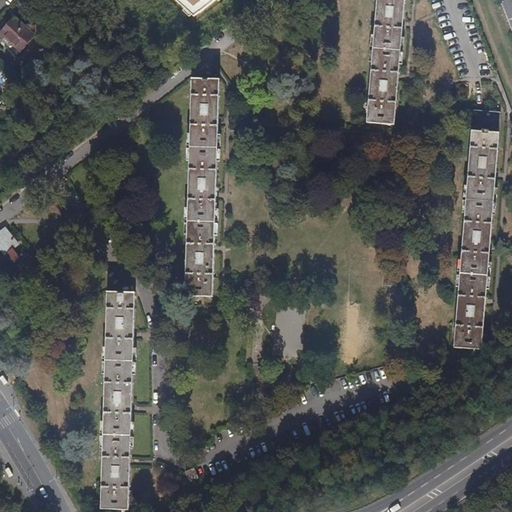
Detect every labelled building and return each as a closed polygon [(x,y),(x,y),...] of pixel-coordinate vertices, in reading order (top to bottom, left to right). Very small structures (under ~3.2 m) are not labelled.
[(174,0),(197,21),(215,0),(174,0)] [(395,125),(406,0),(378,0),(367,123),(395,125)] [(17,55),(34,35),(14,18),(0,32),(0,33),(11,43),(8,47),(17,55)] [(213,296),(221,80),(193,79),(185,295),(212,297),(213,296)] [(477,352),(499,114),(469,112),(449,350),(477,352)] [(18,244),(5,227),(0,231),(0,248),(5,255),(18,244)] [(129,509),(135,292),(107,292),(101,509),(129,509)] [(199,478),(198,476),(194,468),(186,472),(189,480),(191,482),(199,478)]
